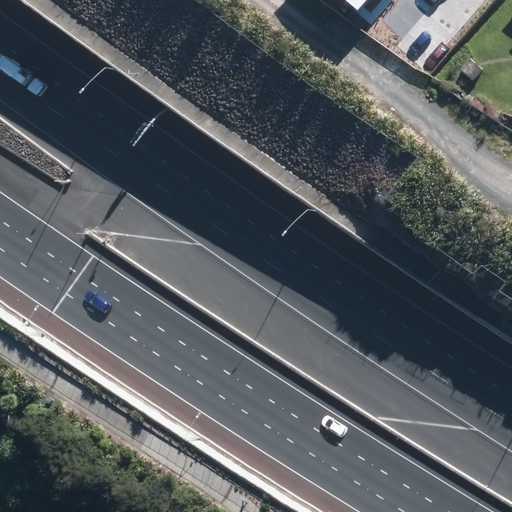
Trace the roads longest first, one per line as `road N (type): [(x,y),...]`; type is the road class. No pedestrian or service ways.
road 1 (motorway): [(0,71),(511,424)]
road 2 (motorway): [(439,511),(0,219)]
